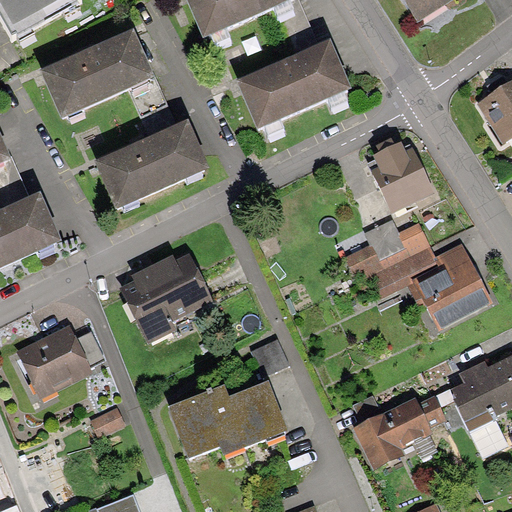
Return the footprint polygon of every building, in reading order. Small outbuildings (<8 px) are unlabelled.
[(81,1),(80,0),(0,0),(0,16),(14,41),(18,38),(20,41),(79,8),(77,3),(81,1)] [(298,1),(297,0),(187,0),(204,40),(298,1)] [(401,0),(418,25),(456,0),(477,0),(478,0),(401,0)] [(155,82),(133,32),(92,50),(41,72),(63,121),(155,82)] [(349,93),(327,43),(288,60),(236,83),(258,133),(349,93)] [(511,83),(510,84),(504,76),(486,87),(492,96),(476,106),(503,147),(511,140),(511,83)] [(210,175),(189,123),(146,142),(95,163),(116,213),(210,175)] [(0,167),(12,162),(0,135),(0,167)] [(434,195),(411,146),(399,151),(369,165),(393,215),(434,195)] [(0,271),(62,246),(41,196),(0,213),(0,271)] [(369,247),(345,259),(358,285),(372,278),(381,298),(408,284),(441,268),(436,258),(420,224),(400,234),(393,220),(363,235),(369,247)] [(439,331),(493,303),(476,271),(462,245),(436,258),(441,268),(408,284),(421,308),(426,306),(439,331)] [(189,256),(176,263),(173,257),(131,279),(133,283),(120,289),(148,346),(176,332),(173,325),(213,304),(189,256)] [(71,326),(17,352),(40,399),(93,374),(90,368),(105,361),(91,333),(78,340),(71,326)] [(278,341),(252,352),(263,378),(289,367),(278,341)] [(511,358),(489,370),(485,364),(461,376),(466,386),(451,393),(471,432),(511,411),(511,358)] [(225,390),(169,411),(188,462),(222,449),(225,458),(287,435),(269,387),(229,402),(225,390)] [(431,433),(429,429),(446,421),(435,397),(419,405),(417,399),(383,415),(363,424),(353,429),(374,473),(405,458),(402,452),(409,449),(407,445),(431,433)] [(354,407),(363,424),(383,415),(373,397),(354,407)] [(126,427),(118,410),(91,422),(100,440),(126,427)] [(97,509),(89,511),(139,511),(134,497),(98,511),(97,509)]
